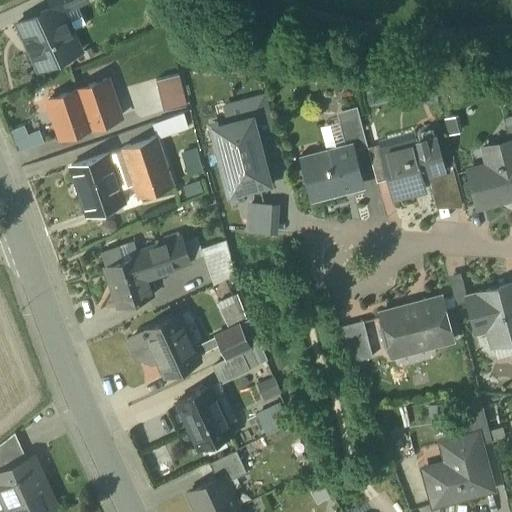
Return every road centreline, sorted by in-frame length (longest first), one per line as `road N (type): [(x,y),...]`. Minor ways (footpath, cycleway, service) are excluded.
road 1 (tertiary): [(131,511),(20,245)]
road 2 (residential): [(361,260),(440,242),(511,246)]
